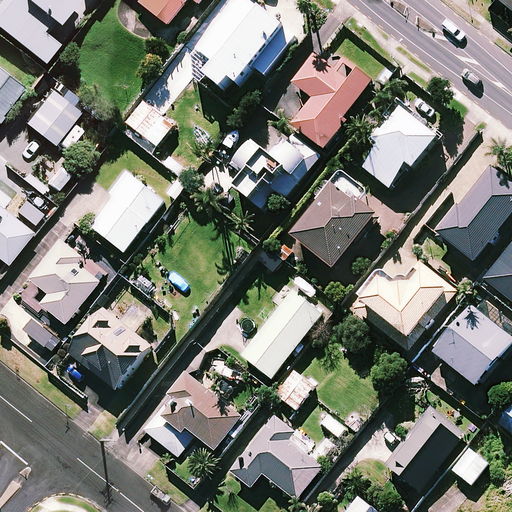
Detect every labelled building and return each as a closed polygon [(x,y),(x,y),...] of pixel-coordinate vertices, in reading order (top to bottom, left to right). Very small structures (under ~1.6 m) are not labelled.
[(2,0),(0,3),(0,28),(42,62),(56,45),(45,36),(56,23),(61,28),(83,2),(80,0),(2,0)] [(138,0),(172,27),(192,0),(194,0),(202,6),(206,0),(138,0)] [(211,61),(203,71),(221,85),(227,77),(235,83),(249,66),(267,80),(303,34),(258,0),(236,0),(197,51),(211,61)] [(336,69),(319,57),(299,85),(317,99),(296,128),(330,152),(378,84),(343,59),(336,69)] [(0,115),(24,83),(0,65),(0,115)] [(82,110),(53,88),(28,121),(57,143),(82,110)] [(177,130),(147,105),(131,124),(160,149),(177,130)] [(445,141),(402,105),(390,119),(397,125),(381,144),(387,148),(369,170),(394,191),(415,166),(421,171),(445,141)] [(323,159),(296,137),(276,161),(255,144),(237,165),(253,178),(243,190),(267,210),(280,193),(289,200),(323,159)] [(511,225),(511,175),(503,168),(445,235),(479,264),(511,225)] [(380,221),(361,206),(372,192),(346,170),(320,202),(325,207),(299,238),(339,270),(380,221)] [(170,205),(132,175),(116,195),(121,199),(97,229),(130,255),(170,205)] [(195,186),(186,178),(170,194),(179,203),(195,186)] [(12,201),(0,191),(0,255),(8,262),(33,230),(6,208),(12,201)] [(109,277),(66,242),(35,282),(54,297),(46,307),(70,327),(109,277)] [(511,250),(490,279),(511,296),(511,250)] [(458,291),(423,264),(403,291),(385,277),(359,311),(407,348),(426,325),(430,328),(458,291)] [(326,316),(296,291),(245,355),(275,379),(326,316)] [(511,326),(511,320),(482,298),(440,355),(484,387),(511,349),(511,336),(507,333),(511,326)] [(149,325),(134,312),(124,324),(109,312),(74,353),(122,393),(157,351),(139,336),(149,325)] [(56,337),(36,321),(22,340),(42,356),(56,337)] [(317,386),(298,372),(280,397),(299,410),(317,386)] [(181,457),(194,441),(198,435),(218,451),(244,417),(191,375),(147,431),(181,457)] [(511,408),(500,425),(511,433),(511,408)] [(465,438),(431,412),(390,465),(423,491),(465,438)] [(299,433),(279,418),(236,474),(256,489),(266,475),(301,501),(326,468),(292,442),(299,433)] [(491,464),(473,450),(456,471),(474,486),(491,464)] [(381,511),(363,498),(351,511),(381,511)]
